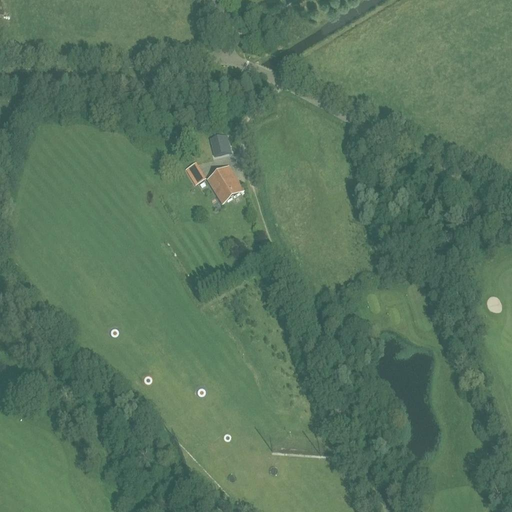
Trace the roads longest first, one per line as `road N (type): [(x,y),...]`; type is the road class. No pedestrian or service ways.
road 1 (unclassified): [(511,208),(272,75),(225,60)]
road 2 (unclassified): [(0,54),(225,60)]
